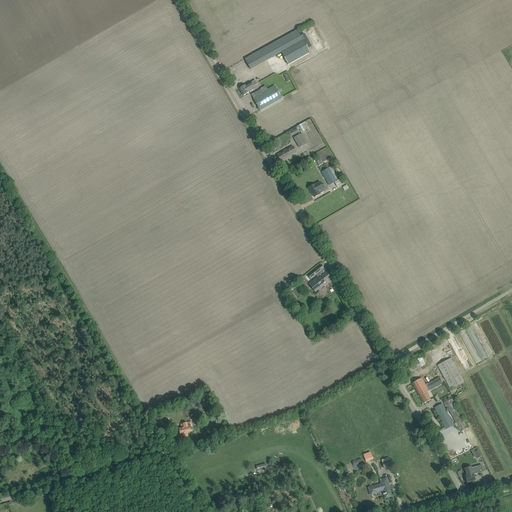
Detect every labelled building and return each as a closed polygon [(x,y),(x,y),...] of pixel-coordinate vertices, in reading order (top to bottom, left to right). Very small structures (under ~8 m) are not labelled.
[(307,48),(311,46),(304,34),(300,36),(297,30),(245,59),(251,69),(281,52),(288,65),(310,53),(307,48)] [(253,87),(257,84),(255,81),(246,86),(245,85),(239,89),(243,96),(255,89),(253,87)] [(275,87),(274,86),(262,93),(261,90),(251,95),(260,110),(281,98),(281,97),(282,97),(276,87),(275,87)] [(298,126),(298,127),(300,131),(301,132),(306,129),(308,131),(310,130),(305,123),(301,125),(301,124),(298,126)] [(299,147),(307,143),(302,134),(294,138),(299,147)] [(280,161),(296,152),(293,146),(277,155),(280,161)] [(333,183),(336,181),(329,168),(321,172),(329,185),(333,183)] [(314,197),(318,195),(320,194),(320,193),(323,191),(320,186),(322,185),(320,181),(314,184),(312,186),(308,188),(310,192),(311,192),(312,194),(314,197)] [(321,275),(319,272),(324,268),(321,265),(307,276),(310,280),(316,275),(318,277),(308,285),(315,293),(332,279),(326,271),(321,275)] [(486,358),(472,327),(467,329),(481,360),(486,358)] [(460,331),(474,364),(480,362),(466,329),(460,331)] [(407,374),(421,367),(426,364),(422,357),(417,359),(404,367),(407,374)] [(450,389),(464,382),(451,358),(437,365),(450,389)] [(426,392),(442,383),(439,377),(425,385),(421,378),(412,383),(424,404),(431,400),(426,392)] [(460,432),(468,428),(452,399),(445,403),(460,432)] [(446,429),(454,425),(451,420),(442,404),(435,408),(444,424),(446,429)] [(160,417),(156,420),(159,425),(162,430),(166,428),(163,423),(160,417)] [(192,425),(191,421),(180,424),(182,428),(178,429),(180,435),(192,431),(191,426),(192,425)] [(481,457),(477,448),(471,450),(475,457),(477,456),(478,459),(481,457)] [(366,462),(373,459),(370,452),(363,455),(366,462)] [(471,467),(465,469),(466,468),(468,475),(465,476),(467,483),(475,481),(474,475),(483,472),(481,465),(471,468),(471,467)] [(392,497),(387,478),(380,480),(381,484),(368,488),(370,495),(377,494),(376,492),(384,489),(385,494),(383,494),(383,495),(384,495),(385,498),(392,497)]
